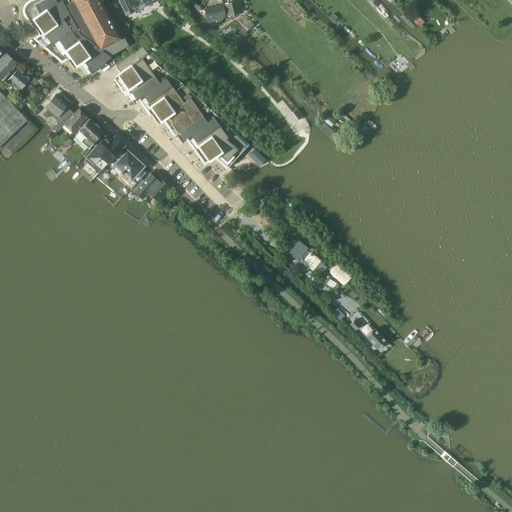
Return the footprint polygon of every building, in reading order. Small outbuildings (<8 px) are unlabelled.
[(42,0),(32,4),(29,7),(27,10),(29,14),(37,25),(35,27),(41,35),(43,33),(46,36),(41,39),(62,57),(67,53),(69,57),(67,59),(73,67),(81,61),(90,73),(87,74),(88,75),(106,62),(105,62),(111,58),(110,56),(110,55),(80,33),(61,0),(42,0)] [(61,0),(80,33),(110,55),(129,45),(118,26),(115,27),(102,3),(104,2),(102,0),(61,0)] [(119,0),(126,15),(135,11),(134,8),(137,6),(144,3),(150,1),(149,0),(119,0)] [(228,16),(240,13),(237,1),(225,4),(228,16)] [(223,4),(204,9),(207,21),(213,28),(214,27),(215,25),(220,30),(224,25),(220,21),(226,16),(223,4)] [(502,20),(510,12),(504,5),(495,13),(502,20)] [(118,77),(127,89),(159,65),(142,46),(115,65),(122,73),(115,78),(116,78),(118,77)] [(3,52),(0,55),(0,77),(2,79),(6,74),(7,75),(18,63),(19,62),(15,58),(14,59),(8,54),(7,54),(3,52)] [(150,107),(183,84),(179,80),(163,69),(159,65),(127,89),(130,93),(128,95),(133,103),(142,97),(150,107)] [(28,98),(36,89),(28,81),(30,79),(19,68),(8,81),(19,91),(20,91),(28,98)] [(174,128),(206,105),(183,84),(150,107),(154,113),(152,114),(157,122),(166,116),(174,128)] [(0,146),(27,120),(0,91),(0,146)] [(48,109),(41,116),(45,119),(50,114),(59,122),(69,111),(66,108),(68,105),(56,95),(46,107),(48,109)] [(198,147),(228,125),(206,105),(174,128),(178,133),(176,134),(181,142),(190,136),(198,147)] [(59,122),(54,128),(58,131),(64,125),(73,133),(77,128),(80,130),(88,121),(86,118),(88,116),(79,108),(73,115),(69,111),(59,122)] [(72,140),(76,136),(89,148),(93,144),(104,131),(90,119),(88,121),(80,130),(77,128),(73,133),(68,137),(72,140)] [(198,147),(206,158),(213,153),(215,155),(218,153),(220,154),(219,155),(230,165),(228,166),(229,167),(249,144),(228,125),(198,147)] [(99,143),(86,157),(101,172),(107,165),(108,164),(110,161),(111,161),(116,155),(120,150),(121,149),(124,145),(125,145),(110,131),(101,141),(100,143),(99,143)] [(108,164),(107,165),(119,176),(121,174),(122,175),(119,179),(130,189),(141,179),(146,173),(141,169),(143,166),(144,164),(139,160),(137,161),(133,157),(135,156),(129,151),(128,153),(127,152),(125,154),(120,150),(116,155),(111,161),(110,161),(108,164)] [(254,150),(249,156),(260,166),(265,160),(259,155),(254,150)] [(130,189),(129,190),(133,194),(135,192),(143,200),(146,196),(150,200),(153,197),(159,203),(166,195),(164,193),(170,187),(169,187),(161,179),(158,182),(155,179),(156,178),(151,173),(143,181),(141,179),(130,189)] [(287,245),(301,260),(311,251),(297,236),(287,245)] [(320,259),(317,265),(325,268),(328,263),(320,259)] [(336,262),(331,267),(347,282),(351,277),(336,262)] [(357,318),(351,323),(356,328),(362,323),(357,318)] [(375,328),(366,336),(378,349),(387,341),(375,328)]
